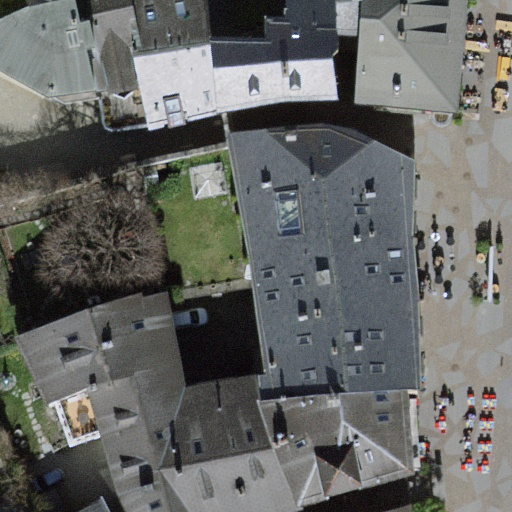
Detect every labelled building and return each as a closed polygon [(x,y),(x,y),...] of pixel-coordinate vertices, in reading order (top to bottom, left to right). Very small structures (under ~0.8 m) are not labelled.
[(100,88),(78,0),(27,0),(30,7),(0,22),(0,68),(49,95),(100,88)] [(289,0),(78,0),(100,88),(102,97),(103,122),(112,131),(150,126),(218,113),(214,42),(263,41),(264,17),(289,18),(289,0)] [(363,0),(289,0),(289,18),(264,17),(263,41),(214,42),(218,113),(290,101),(357,102),(363,0)] [(466,0),(363,0),(357,102),(456,110),(466,0)] [(268,130),(229,134),(232,149),(254,271),(267,376),(255,377),(260,402),(411,390),(420,390),(411,161),(374,142),(324,126),(268,130)] [(273,447),(260,402),(255,377),(183,391),(163,297),(92,313),(20,339),(47,402),(90,386),(119,491),(128,511),(289,511),(299,509),(273,447)] [(273,447),(299,509),(414,475),(411,390),(260,402),(273,447)] [(106,511),(101,502),(82,511),(106,511)]
